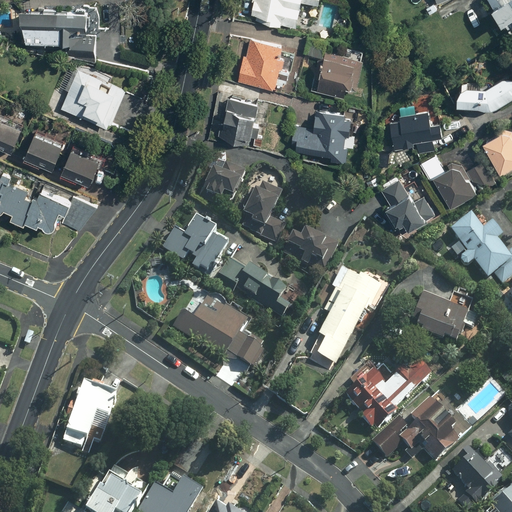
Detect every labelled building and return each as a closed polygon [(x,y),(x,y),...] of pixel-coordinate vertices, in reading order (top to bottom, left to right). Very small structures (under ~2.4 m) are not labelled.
[(254,0),(255,1),(260,2),(258,15),(260,16),(260,19),(284,23),(285,21),(300,24),(303,0),(318,0),(323,1),(323,0),(254,0)] [(511,0),(493,0),(506,22),(511,18),(511,0)] [(98,34),(90,34),(91,12),(28,9),(27,32),(32,32),(32,40),(69,42),(68,59),(97,61),(98,34)] [(241,56),(245,57),(241,80),(284,88),(285,79),(291,80),(296,51),(285,49),(286,43),(247,36),(245,42),(243,42),(241,56)] [(365,57),(363,57),(364,50),(349,48),(348,55),(326,51),(328,42),(311,39),(309,52),(320,54),(315,85),(320,86),(319,91),(347,95),(349,85),(361,86),(365,57)] [(127,88),(79,68),(63,107),(112,127),(127,88)] [(464,78),(460,103),(485,107),(497,107),(511,97),(511,75),(510,75),(490,86),(483,85),(483,79),(464,78)] [(221,135),(225,135),(241,138),(242,131),(256,133),(261,102),(231,97),(226,129),(222,128),(221,135)] [(345,146),(347,135),(351,136),(354,119),(349,118),(350,113),(319,109),(316,127),(298,124),(295,148),(336,153),(335,159),(348,160),(350,147),(345,146)] [(397,145),(404,143),(405,147),(416,145),(415,141),(445,136),(442,121),(434,122),(431,109),(412,112),(413,118),(393,122),(397,145)] [(0,117),(0,144),(15,150),(25,127),(0,117)] [(511,128),(511,127),(487,141),(504,170),(511,165),(511,128)] [(67,140),(39,129),(28,156),(56,167),(67,140)] [(451,154),(455,160),(449,163),(451,166),(435,175),(453,205),(480,190),(475,181),(494,183),(494,182),(494,181),(494,179),(494,178),(493,177),(493,176),(493,174),(493,173),(492,172),(492,171),(491,169),(491,168),(490,167),(490,166),(489,165),(488,164),(488,163),(487,162),(486,160),(485,159),(484,159),(483,158),(483,157),(482,156),(481,155),(480,154),(479,153),(477,153),(476,152),(475,151),(473,153),(465,144),(451,154)] [(77,145),(75,149),(69,146),(66,155),(72,157),(66,171),(91,182),(103,156),(77,145)] [(220,209),(227,196),(235,200),(249,176),(221,160),(200,197),(220,209)] [(12,181),(14,175),(4,171),(2,176),(0,175),(0,212),(1,212),(2,212),(3,212),(3,211),(4,211),(5,211),(5,210),(6,210),(6,209),(7,208),(16,212),(13,217),(27,223),(28,219),(41,226),(43,222),(48,227),(48,228),(49,228),(50,228),(51,228),(52,228),(53,228),(54,228),(55,228),(55,227),(56,227),(57,226),(58,225),(58,224),(58,223),(59,223),(59,222),(59,221),(59,220),(59,219),(58,218),(62,210),(68,213),(64,222),(82,230),(99,206),(77,195),(73,201),(44,189),(39,200),(28,195),(31,189),(12,181)] [(241,228),(262,238),(279,246),(289,226),(272,218),(284,194),(264,184),(241,228)] [(402,223),(403,225),(408,222),(411,229),(429,218),(413,191),(390,206),(386,208),(397,226),(402,223)] [(511,249),(509,252),(500,241),(504,238),(494,225),(486,231),(474,216),(452,234),(469,254),(463,259),(464,264),(470,266),(475,262),(491,281),(497,275),(504,284),(511,278),(511,295),(510,297),(511,298),(511,249)] [(231,240),(218,232),(199,219),(190,232),(186,230),(184,233),(177,229),(163,249),(185,263),(190,255),(206,266),(208,264),(216,269),(231,247),(228,245),(231,240)] [(310,266),(313,259),(330,267),(340,244),(300,226),(296,234),(294,233),(284,254),(310,266)] [(234,294),(236,290),(283,321),(293,305),(284,299),(290,291),(282,286),(251,265),(248,270),(231,258),(215,282),(234,294)] [(367,315),(364,313),(369,304),(372,306),(383,286),(380,284),(381,283),(373,278),(370,283),(348,271),(327,312),(332,315),(313,351),(338,364),(360,322),(363,323),(367,315)] [(210,297),(209,298),(197,291),(174,329),(224,361),(228,354),(252,368),(255,370),(266,351),(241,336),(249,323),(227,309),(227,308),(227,307),(227,306),(227,305),(227,304),(226,303),(226,302),(226,301),(225,301),(225,300),(224,299),(223,298),(222,297),(221,297),(220,296),(219,296),(218,296),(217,296),(216,296),(215,295),(215,296),(214,296),(213,296),(212,296),(211,297),(210,297)] [(458,346),(466,325),(473,328),(478,315),(470,313),(474,302),(455,295),(451,305),(424,295),(411,329),(458,346)] [(367,423),(369,421),(379,431),(399,412),(396,410),(432,375),(420,362),(409,372),(406,369),(390,384),(377,370),(348,397),(362,412),(359,414),(367,423)] [(63,442),(91,452),(95,442),(102,444),(112,417),(119,397),(84,384),(79,400),(75,399),(67,420),(71,422),(63,442)] [(431,399),(406,423),(405,422),(394,432),(398,437),(381,452),(388,460),(405,444),(411,450),(407,453),(414,460),(425,450),(437,464),(466,437),(431,399)] [(459,460),(462,464),(455,471),(472,490),(459,502),(468,511),(472,511),(501,487),(499,485),(504,480),(491,465),(488,468),(470,449),(459,460)] [(193,511),(204,493),(183,481),(175,495),(157,485),(147,502),(143,500),(150,488),(114,468),(89,511),(137,511),(139,510),(142,511),(141,511),(193,511)] [(494,511),(511,511),(511,493),(508,497),(509,498),(494,511)] [(239,511),(221,501),(214,511),(239,511)]
